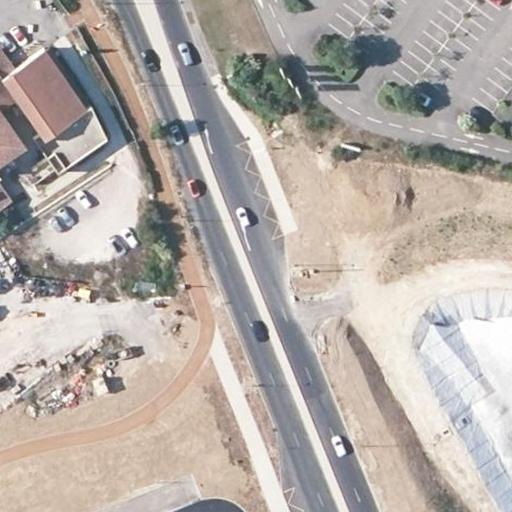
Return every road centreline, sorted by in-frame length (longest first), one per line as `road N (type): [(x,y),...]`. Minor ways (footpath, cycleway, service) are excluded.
road 1 (secondary): [(127,0),(161,65),(329,511)]
road 2 (secondary): [(363,511),(169,0)]
road 3 (track): [(53,35),(99,96),(126,156),(122,196),(81,228)]
